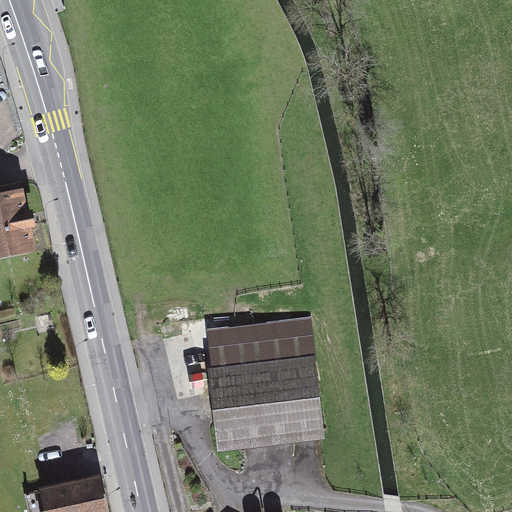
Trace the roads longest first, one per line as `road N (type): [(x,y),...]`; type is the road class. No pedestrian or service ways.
road 1 (secondary): [(10,0),(58,158),(141,511)]
road 2 (track): [(118,408),(183,415),(224,490),(374,511)]
